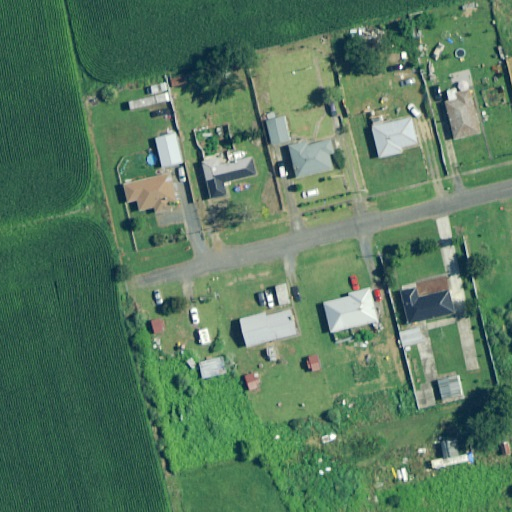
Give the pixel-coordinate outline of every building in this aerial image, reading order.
[(484,134),(472,88),(445,95),(457,141),(484,134)] [(397,105),(394,91),(386,93),(389,107),(397,105)] [(389,124),(387,116),(373,118),(381,158),(405,154),(403,148),(419,145),(419,143),(435,140),(431,119),(415,122),(414,119),(389,124)] [(291,142),(286,117),(268,121),(274,146),(291,142)] [(184,164),(178,136),(158,141),(164,168),(184,164)] [(336,171),(329,141),(292,149),(299,179),(336,171)] [(259,176),(255,158),(222,166),(220,159),(204,163),(213,201),(230,197),(227,184),(259,176)] [(157,215),(171,211),(170,207),(179,205),(171,174),(125,186),(130,204),(139,202),(142,212),(156,209),(157,215)] [(420,298),(418,289),(402,293),(411,326),(457,315),(450,290),(420,298)] [(380,322),(372,290),(350,295),(351,298),(326,305),(333,334),(380,322)] [(299,336),(293,311),(269,317),(269,314),(242,321),(249,348),(299,336)] [(401,334),(405,349),(426,343),(422,329),(401,334)] [(316,343),(313,335),(300,338),(302,346),(316,343)] [(417,393),(435,388),(434,383),(440,382),(430,344),(406,350),(417,393)] [(464,397),(461,379),(441,383),(444,401),(464,397)]
